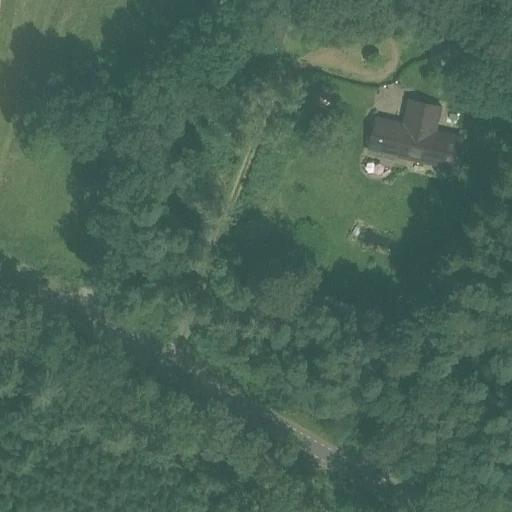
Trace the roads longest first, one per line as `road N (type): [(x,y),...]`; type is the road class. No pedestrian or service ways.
road 1 (tertiary): [(428,511),(0,270)]
road 2 (unknown): [(149,354),(183,232),(228,117),(255,72),(292,52),(407,42)]
